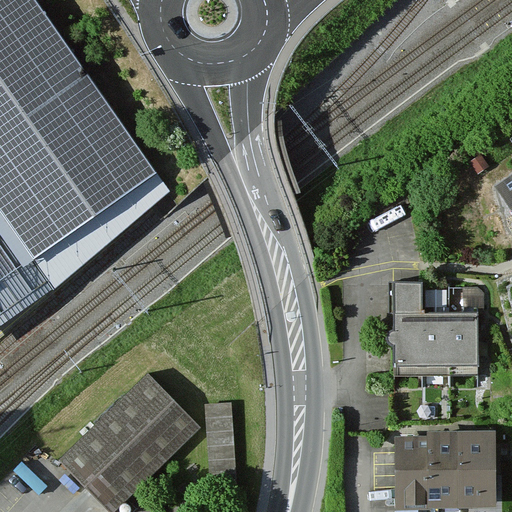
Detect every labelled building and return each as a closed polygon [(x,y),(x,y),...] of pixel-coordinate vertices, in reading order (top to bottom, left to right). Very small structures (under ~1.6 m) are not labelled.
[(0,0),(0,323),(50,286),(167,199),(164,177),(37,0),(0,0)] [(511,176),(497,186),(511,209),(511,176)] [(482,290),(392,291),(392,381),(483,381),(482,290)] [(58,464),(106,511),(111,511),(124,500),(197,426),(146,375),(58,464)] [(233,406),(205,406),(205,483),(233,483),(233,406)] [(390,447),(390,508),(493,507),(492,446),(390,447)]
